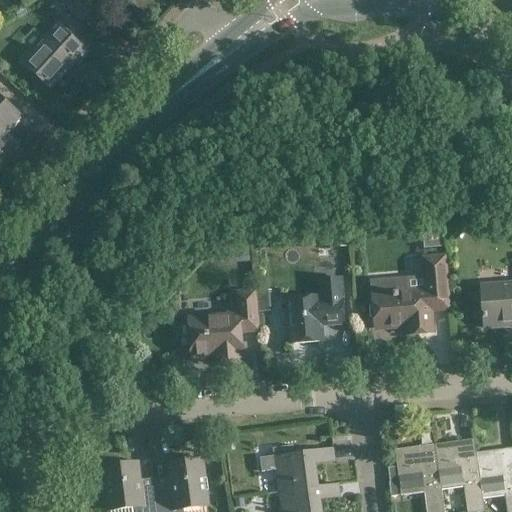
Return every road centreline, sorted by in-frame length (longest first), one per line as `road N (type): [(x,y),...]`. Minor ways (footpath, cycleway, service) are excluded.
road 1 (residential): [(48,511),(34,425),(366,400)]
road 2 (residential): [(238,27),(193,14),(0,221)]
road 3 (secondary): [(0,274),(152,107)]
road 4 (residential): [(366,400),(511,386)]
road 5 (unclassified): [(511,71),(414,0)]
